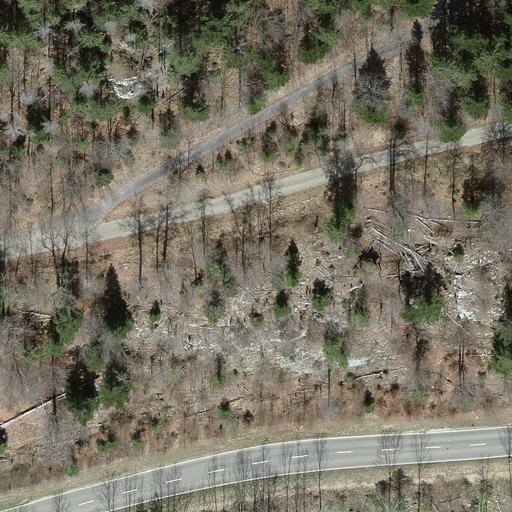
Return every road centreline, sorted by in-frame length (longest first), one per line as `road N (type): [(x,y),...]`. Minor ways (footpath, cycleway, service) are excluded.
road 1 (unclassified): [(0,251),(511,135)]
road 2 (primary): [(511,442),(246,465),(53,511)]
road 3 (track): [(59,238),(85,212),(420,33),(448,0)]
